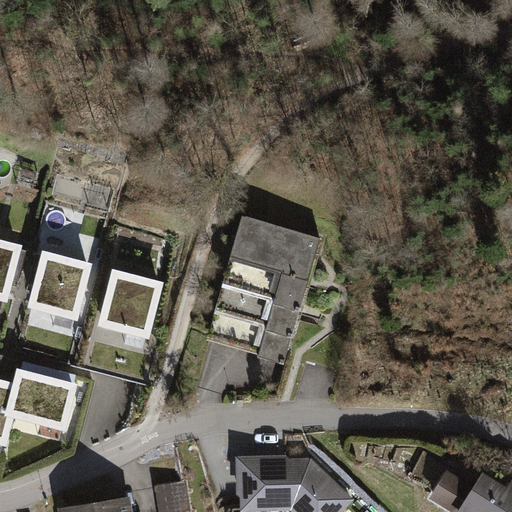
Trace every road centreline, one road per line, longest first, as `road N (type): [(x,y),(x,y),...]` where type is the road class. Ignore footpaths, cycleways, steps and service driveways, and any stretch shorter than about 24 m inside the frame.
road 1 (track): [(511,43),(407,57),(324,89),(281,123),(236,177),(213,223),(147,440)]
road 2 (unclassified): [(147,440),(225,420),(285,418),(402,420),(511,436)]
road 3 (residential): [(0,503),(147,440)]
